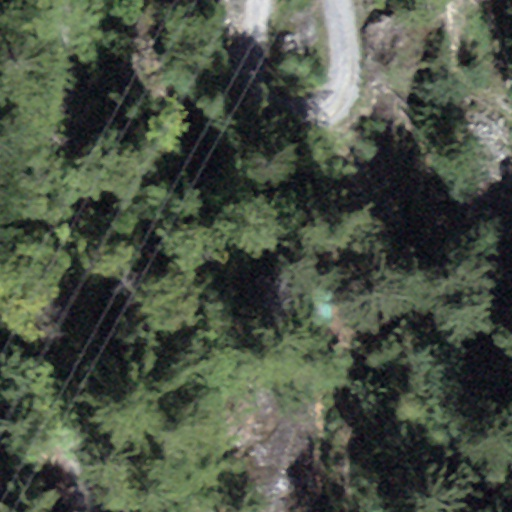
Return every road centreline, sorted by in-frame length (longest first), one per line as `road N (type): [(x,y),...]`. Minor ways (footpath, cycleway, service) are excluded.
road 1 (track): [(66,0),(56,288),(100,511)]
road 2 (track): [(336,0),(345,84),(304,121),(276,115),(260,87),(260,0)]
